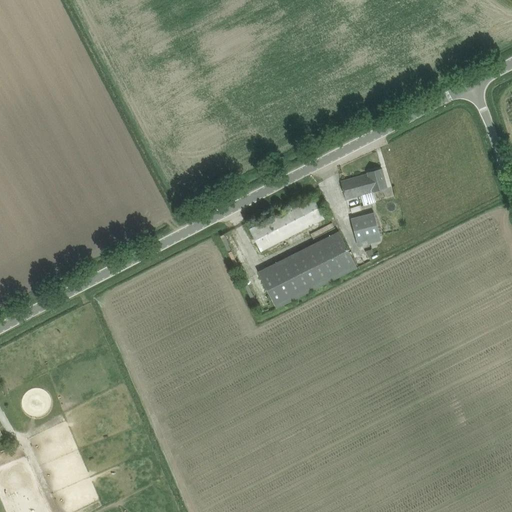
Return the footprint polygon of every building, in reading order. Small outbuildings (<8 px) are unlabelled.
[(376,202),(373,192),(388,188),(382,168),(368,172),(368,174),(341,181),(346,200),(358,196),(361,206),(376,202)] [(261,251),(320,221),(324,219),(313,197),(250,230),(261,251)] [(352,213),(362,210),(361,205),(350,208),(352,213)] [(358,242),(381,236),(375,213),(351,219),(358,242)] [(277,308),(357,267),(339,231),(259,272),(277,308)]
